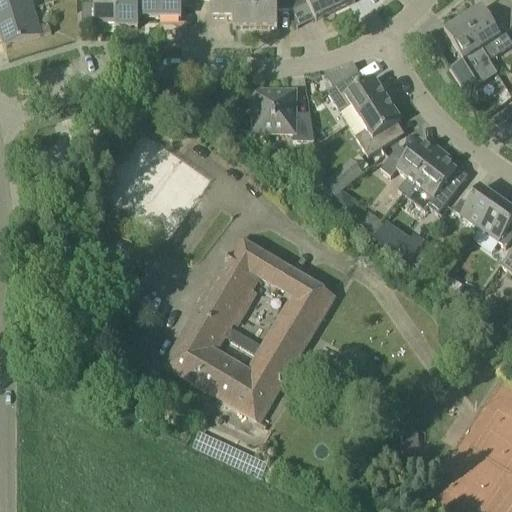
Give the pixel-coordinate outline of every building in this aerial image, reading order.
[(0,0),(0,21),(32,12),(28,0),(0,0)] [(93,0),(93,30),(115,30),(115,0),(93,0)] [(115,0),(115,30),(138,30),(138,20),(137,0),(115,0)] [(137,0),(138,20),(159,21),(159,0),(137,0)] [(181,0),(159,0),(159,21),(181,21),(181,0)] [(198,0),(199,2),(211,2),(211,21),(233,21),(233,0),(198,0)] [(232,31),(254,31),(254,0),(233,0),(233,21),(232,31)] [(254,0),(254,31),(277,31),(277,13),(292,13),(289,0),(254,0)] [(328,0),(289,0),(292,13),(307,6),(314,23),(334,13),(328,0)] [(352,0),(328,0),(334,13),(354,4),(352,0)] [(488,64),(496,60),(511,49),(511,48),(505,37),(499,40),(481,11),(462,23),(488,64)] [(32,12),(0,21),(0,37),(2,37),(5,49),(51,36),(48,27),(37,30),(32,12)] [(488,64),(462,23),(443,35),(451,48),(448,50),(458,65),(448,72),(463,95),(476,86),(479,91),(497,78),(488,64)] [(351,109),(358,121),(386,103),(372,82),(363,87),(357,77),(326,96),(339,117),(351,109)] [(293,117),(293,96),(253,96),(253,136),(292,136),(292,145),(314,145),(309,117),(293,117)] [(400,125),(386,103),(358,121),(366,133),(354,141),(368,161),(398,142),(391,131),(400,125)] [(405,200),(415,188),(440,155),(432,148),(429,153),(418,145),(408,157),(398,150),(380,173),(390,181),(396,173),(407,182),(397,194),(405,200)] [(433,202),(427,210),(437,218),(456,195),(446,187),(456,174),(445,166),(448,161),(440,155),(415,188),(433,202)] [(324,208),(334,199),(362,175),(351,162),(323,186),(326,190),(322,194),(324,208)] [(479,233),(499,205),(479,191),(468,208),(461,203),(452,215),(479,233)] [(511,227),(511,214),(499,205),(479,233),(505,252),(511,241),(511,239),(506,235),(511,227)] [(373,242),(380,233),(385,226),(369,215),(358,231),(373,242)] [(380,233),(373,242),(408,266),(414,256),(380,233)] [(333,300),(238,244),(201,307),(165,371),(258,425),(333,300)] [(71,275),(89,284),(121,299),(132,272),(82,250),(71,275)] [(511,252),(500,269),(511,277),(511,252)] [(511,320),(503,332),(511,338),(511,320)] [(397,460),(418,458),(417,433),(395,434),(397,460)]
